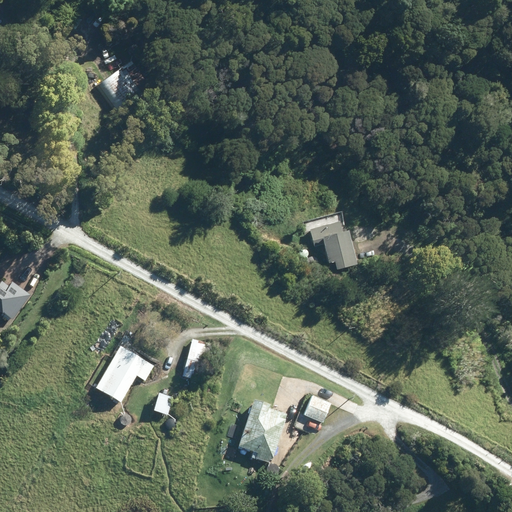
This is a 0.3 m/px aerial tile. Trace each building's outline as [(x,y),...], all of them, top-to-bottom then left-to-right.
[(133,61),(100,86),(127,122),(160,97),(133,61)] [(333,221),(303,229),(308,247),(315,245),(323,273),(353,265),(343,226),(335,229),(333,221)] [(5,314),(14,320),(32,296),(14,282),(10,287),(0,279),(0,312),(4,315),(5,314)] [(208,341),(193,337),(183,375),(198,379),(208,341)] [(121,345),(97,386),(122,401),(138,374),(146,379),(155,365),(121,345)] [(174,394),(160,390),(155,408),(169,412),(174,394)] [(306,414),(324,421),(332,402),(315,395),(306,414)] [(272,402),(256,397),(241,444),(256,449),(254,456),(272,462),(287,417),(286,417),(288,412),(271,406),(272,402)]
